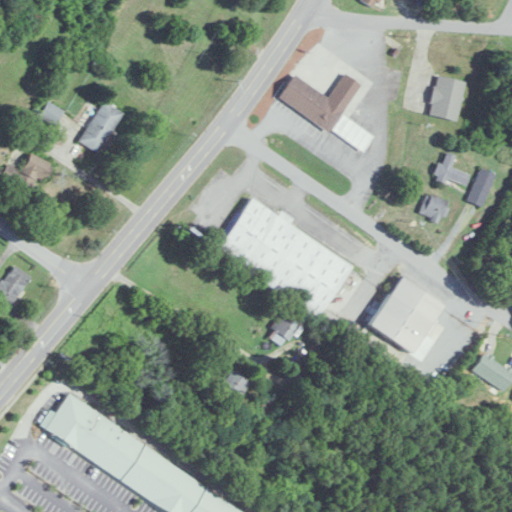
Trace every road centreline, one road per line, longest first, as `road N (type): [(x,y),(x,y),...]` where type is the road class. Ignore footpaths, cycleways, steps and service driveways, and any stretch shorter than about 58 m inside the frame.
road 1 (primary): [(0,391),(244,99),(310,0)]
road 2 (residential): [(228,118),(511,316)]
road 3 (residential): [(511,30),(301,16)]
